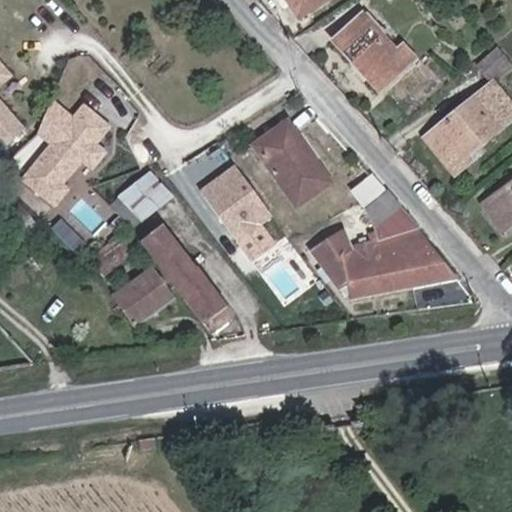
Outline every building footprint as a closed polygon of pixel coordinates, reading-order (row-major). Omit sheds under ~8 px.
[(291,0),(304,19),(332,0),(291,0)] [(403,46),(380,20),(348,49),(392,102),(429,70),(424,61),(416,66),(402,52),(403,46)] [(6,85),(9,88),(30,69),(6,41),(0,46),(0,78),(4,83),(6,85)] [(503,77),(511,70),(511,48),(494,64),(495,68),(503,77)] [(18,140),(34,125),(30,121),(34,118),(30,114),(30,113),(23,105),(16,97),(10,90),(9,88),(6,85),(4,83),(0,78),(0,130),(4,136),(10,131),(18,140)] [(511,136),(511,104),(502,92),(436,148),(467,186),(481,174),(480,163),(511,136)] [(98,160),(108,167),(121,152),(112,144),(124,128),(99,107),(90,119),(68,102),(54,133),(68,146),(61,154),(40,180),(74,209),(87,193),(78,185),(98,160)] [(306,120),(274,141),(317,203),(349,182),(306,120)] [(12,182),(13,182),(21,170),(7,157),(0,168),(0,169),(1,171),(12,182)] [(240,243),(278,216),(238,162),(201,190),(240,243)] [(370,187),(385,207),(410,197),(388,174),(370,187)] [(154,179),(145,183),(126,201),(148,226),(175,203),(154,179)] [(74,209),(40,180),(33,188),(68,216),(74,209)] [(511,238),(511,190),(488,216),(511,240),(511,238)] [(410,197),(385,207),(396,222),(391,225),(395,231),(375,244),(363,229),(328,253),(359,292),(366,289),(370,301),(476,281),(453,250),(437,228),(422,211),(410,197)] [(25,200),(12,212),(26,226),(38,214),(25,200)] [(125,225),(136,236),(148,226),(126,201),(113,211),(116,214),(123,223),(125,225)] [(54,232),(77,247),(84,237),(61,221),(54,232)] [(215,323),(222,330),(244,312),(168,230),(147,248),(215,323)] [(120,252),(132,265),(141,257),(130,245),(128,246),(124,248),(120,252)] [(109,258),(107,260),(121,275),(133,267),(132,265),(120,252),(119,252),(116,253),(109,258)] [(137,316),(151,333),(190,307),(164,277),(126,302),(137,316)] [(148,441),(132,444),(134,453),(150,452),(148,441)]
